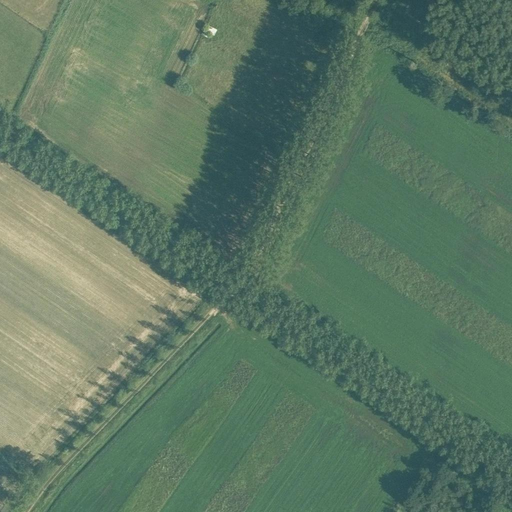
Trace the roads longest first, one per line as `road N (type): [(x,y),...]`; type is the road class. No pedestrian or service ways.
road 1 (track): [(511,473),(237,290)]
road 2 (track): [(373,0),(237,290)]
road 3 (track): [(237,290),(29,511)]
road 4 (track): [(237,290),(0,125)]
